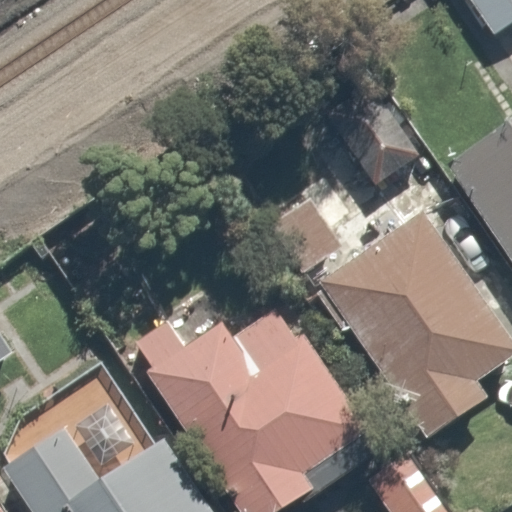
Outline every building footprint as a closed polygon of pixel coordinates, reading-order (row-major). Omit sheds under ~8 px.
[(511,0),(463,0),(488,41),(511,27),(511,0)] [(376,87),(330,118),(376,187),(423,156),(376,87)] [(511,128),(447,170),(511,269),(511,128)] [(511,335),(436,213),(308,293),(339,342),(355,332),(423,442),(479,407),(466,386),(511,357),(511,335)] [(212,307),(135,359),(239,511),(288,511),(383,448),(279,297),(229,331),(212,307)] [(73,412),(0,459),(0,460),(33,511),(215,511),(167,437),(112,473),(73,412)] [(452,511),(406,451),(363,484),(383,511),(452,511)] [(9,511),(0,496),(0,511),(9,511)]
